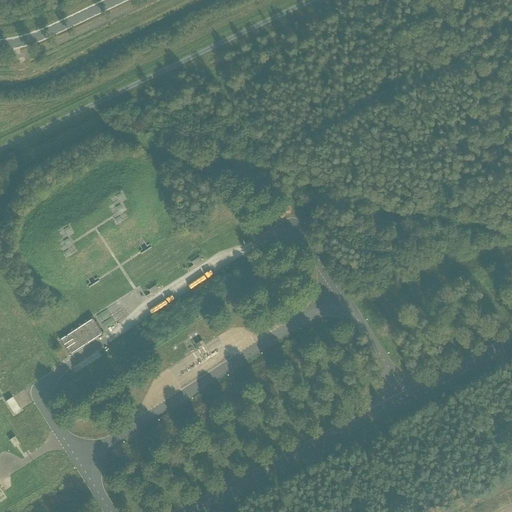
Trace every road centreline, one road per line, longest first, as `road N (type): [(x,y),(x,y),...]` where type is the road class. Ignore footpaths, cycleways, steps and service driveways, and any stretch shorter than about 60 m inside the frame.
road 1 (track): [(178,0),(43,65),(0,73)]
road 2 (tertiary): [(0,45),(115,0)]
